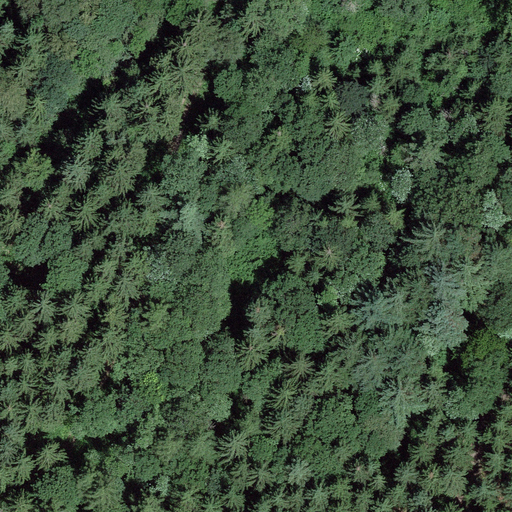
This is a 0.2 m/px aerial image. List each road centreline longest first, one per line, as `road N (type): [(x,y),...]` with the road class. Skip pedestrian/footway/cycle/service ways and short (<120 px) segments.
road 1 (track): [(233,0),(202,30),(50,511)]
road 2 (track): [(460,511),(455,492),(511,390)]
